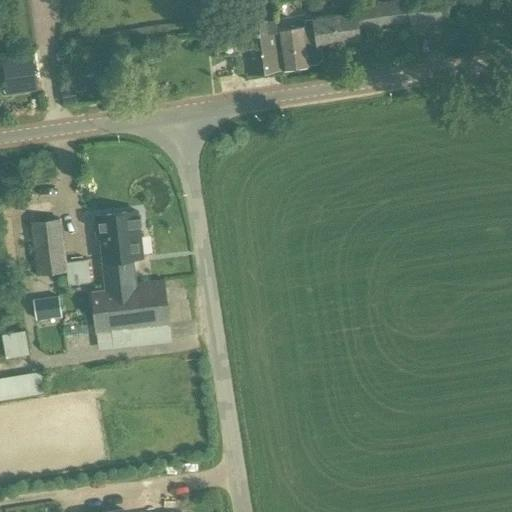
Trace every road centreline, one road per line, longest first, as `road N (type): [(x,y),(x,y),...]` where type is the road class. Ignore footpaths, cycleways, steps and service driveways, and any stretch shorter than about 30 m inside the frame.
road 1 (unclassified): [(239,511),(175,113)]
road 2 (tertiary): [(175,113),(511,61)]
road 3 (tertiary): [(0,139),(175,113)]
